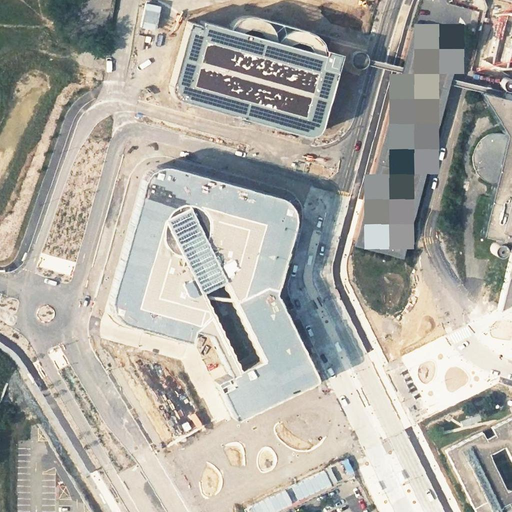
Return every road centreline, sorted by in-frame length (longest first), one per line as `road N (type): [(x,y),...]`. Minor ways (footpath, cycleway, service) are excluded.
road 1 (tertiary): [(361,141),(302,151),(130,106),(97,111),(71,152),(25,291)]
road 2 (tertiary): [(69,301),(125,133),(139,129),(326,184),(347,179),(361,141)]
road 3 (tertiary): [(178,511),(63,328)]
road 4 (tertiary): [(27,327),(133,511)]
road 5 (tertiary): [(361,141),(396,0)]
